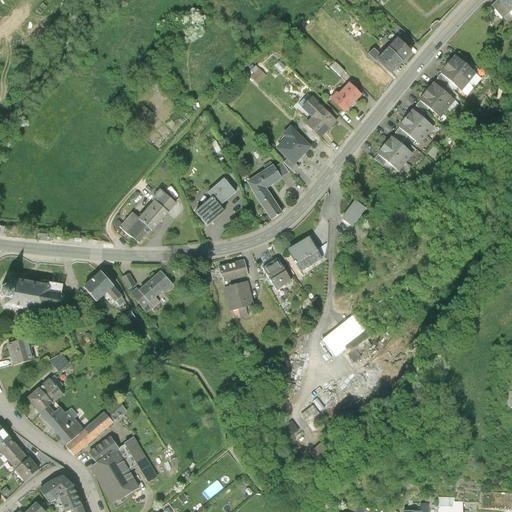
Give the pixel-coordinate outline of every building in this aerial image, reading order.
[(338,5),(332,0),(330,0),(323,8),(330,14),(338,5)] [(502,18),(510,12),(500,0),(499,0),(492,6),(502,18)] [(511,10),(511,0),(500,0),(510,12),(511,10)] [(391,33),(401,39),(406,31),(395,26),(391,33)] [(364,33),(357,40),(367,49),(374,42),(364,33)] [(398,40),(388,50),(402,63),(412,54),(398,40)] [(376,63),(378,61),(382,57),(374,49),(368,56),(376,63)] [(392,74),(402,63),(388,50),(382,57),(378,61),(392,74)] [(459,53),(456,57),(465,64),(468,60),(459,53)] [(465,64),(456,57),(448,66),(468,82),(476,73),(465,64)] [(285,69),(279,62),(275,66),(281,72),(285,69)] [(340,77),(345,72),(335,62),(330,67),(340,77)] [(462,91),(468,82),(448,66),(442,75),(450,82),(462,91)] [(265,77),(258,70),(249,79),(256,85),(265,77)] [(447,86),(450,82),(442,75),(438,79),(447,86)] [(448,87),(447,86),(438,79),(434,84),(444,92),(448,87)] [(361,96),(349,84),(338,96),(336,94),(330,100),(344,113),(361,96)] [(444,92),(434,84),(427,93),(447,110),(455,100),(444,92)] [(447,110),(427,93),(420,101),(429,109),(441,118),(447,110)] [(302,110),(312,119),(322,109),(311,99),(302,110)] [(416,106),(417,107),(425,113),(429,109),(420,101),(416,106)] [(417,107),(413,112),(422,119),(426,114),(425,113),(417,107)] [(322,109),(312,119),(305,126),(320,140),(336,123),(322,109)] [(422,119),(413,112),(406,121),(426,137),(433,128),(422,119)] [(419,145),(426,137),(406,121),(399,129),(408,136),(419,145)] [(310,148),(290,129),(283,136),(286,140),(276,150),(287,160),(293,166),(295,165),(310,148)] [(399,129),(396,133),(405,140),(408,136),(399,129)] [(391,139),(401,146),(405,141),(405,140),(396,133),(391,139)] [(401,146),(391,139),(384,147),(405,164),(412,155),(401,146)] [(218,141),(211,145),(218,159),(226,155),(218,141)] [(398,173),(405,164),(384,147),(377,156),(386,163),(398,173)] [(383,167),(386,163),(377,156),(374,160),(383,167)] [(298,168),(295,165),(293,166),(287,160),(283,164),(293,174),(298,168)] [(160,168),(164,173),(169,168),(165,164),(160,168)] [(282,164),(274,170),(280,180),(288,174),(282,164)] [(274,170),(272,167),(246,185),(271,221),(281,214),(265,190),(280,180),(274,170)] [(223,215),(218,209),(235,194),(223,181),(206,196),(211,201),(194,216),(206,229),(223,215)] [(150,202),(153,204),(166,216),(175,206),(159,192),(150,202)] [(355,200),(340,219),(352,228),(366,209),(355,200)] [(153,204),(138,221),(149,231),(151,233),(166,216),(153,204)] [(137,245),(149,231),(138,221),(131,215),(119,229),(137,245)] [(322,260),(309,240),(287,253),(300,274),(322,260)] [(277,260),(262,269),(276,291),(290,281),(277,260)] [(244,261),(219,268),(219,269),(221,278),(223,284),(248,277),(244,261)] [(212,280),(221,278),(219,269),(210,272),(212,280)] [(101,274),(85,289),(96,302),(106,294),(112,289),(113,288),(101,274)] [(161,274),(139,292),(149,303),(155,298),(162,292),(163,294),(172,287),(161,274)] [(122,279),(128,291),(135,287),(129,276),(122,279)] [(7,281),(7,286),(6,286),(6,287),(5,287),(5,286),(3,286),(3,287),(2,287),(1,287),(1,289),(2,289),(1,296),(0,295),(0,297),(0,298),(1,298),(1,300),(2,300),(3,299),(4,299),(3,300),(4,300),(3,305),(2,305),(2,306),(3,306),(3,307),(3,308),(5,308),(10,308),(9,310),(11,310),(11,309),(16,309),(16,310),(17,310),(22,310),(22,312),(23,313),(24,311),(28,312),(30,313),(30,312),(35,313),(34,315),(34,317),(42,318),(42,317),(42,314),(53,316),(54,316),(54,315),(55,310),(55,311),(57,311),(56,309),(60,307),(62,307),(62,306),(61,305),(62,301),(64,300),(63,299),(62,299),(59,295),(60,294),(59,293),(58,295),(59,289),(59,288),(58,287),(58,288),(47,286),(48,283),(48,282),(40,280),(39,282),(40,282),(39,285),(35,284),(35,283),(33,283),(33,284),(28,283),(29,281),(27,281),(27,282),(22,282),(22,281),(21,281),(16,281),(17,279),(15,278),(15,279),(10,278),(9,277),(8,279),(8,280),(7,280),(7,281)] [(253,306),(247,284),(223,291),(230,312),(237,310),(245,308),(253,306)] [(120,299),(112,289),(106,294),(114,304),(120,299)] [(149,303),(139,292),(137,289),(131,295),(147,313),(153,308),(149,303)] [(159,303),(155,298),(149,303),(153,308),(159,303)] [(239,318),(247,316),(245,308),(237,310),(239,318)] [(367,333),(353,316),(321,343),(335,360),(367,333)] [(25,341),(6,346),(12,366),(31,361),(25,341)] [(68,364),(61,356),(48,361),(59,373),(68,364)] [(26,401),(39,416),(47,409),(61,397),(48,382),(26,401)] [(503,408),(511,409),(511,393),(505,393),(503,408)] [(117,404),(103,415),(111,425),(125,413),(117,404)] [(311,408),(299,417),(312,435),(318,430),(312,422),(318,417),(311,408)] [(39,416),(66,447),(84,432),(67,413),(64,415),(59,410),(52,416),(47,409),(39,416)] [(74,457),(111,425),(103,415),(84,432),(66,447),(74,457)] [(297,433),(291,425),(284,430),(290,438),(297,433)] [(0,427),(0,447),(10,439),(0,427)] [(90,452),(97,463),(116,451),(119,449),(110,437),(90,452)] [(0,447),(0,450),(17,469),(28,459),(10,439),(0,447)] [(157,476),(133,439),(124,445),(148,482),(157,476)] [(321,444),(308,458),(317,468),(331,455),(321,444)] [(97,463),(91,467),(113,503),(138,487),(116,451),(97,463)] [(30,457),(28,459),(17,469),(26,480),(40,468),(30,457)] [(63,478),(54,482),(62,494),(74,488),(63,478)] [(216,480),(201,491),(207,499),(222,487),(216,480)] [(60,496),(62,494),(54,482),(40,491),(50,503),(60,496)] [(9,493),(5,488),(0,492),(4,497),(9,493)] [(69,511),(82,507),(74,488),(62,494),(60,496),(66,511),(69,511)]
